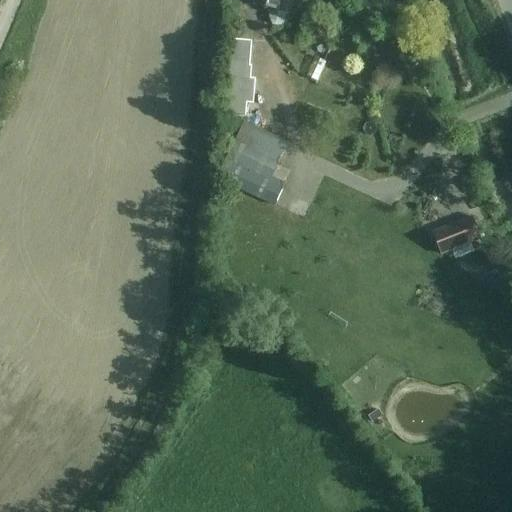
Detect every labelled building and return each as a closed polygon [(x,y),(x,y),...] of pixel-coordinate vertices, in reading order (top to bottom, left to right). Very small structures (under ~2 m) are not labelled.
[(277,11),(279,0),(257,0),(256,6),(277,11)] [(224,115),(245,116),(251,42),(230,40),(224,115)] [(243,122),(217,177),(275,205),(285,184),(271,177),(288,143),(243,122)] [(471,243),(479,240),(470,217),(433,232),(442,255),(451,251),(471,243)] [(471,243),(451,251),(455,260),(474,252),(471,243)]
